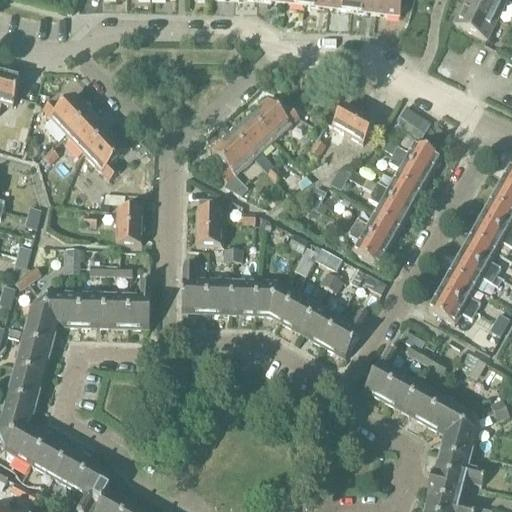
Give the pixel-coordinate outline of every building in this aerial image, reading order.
[(306,9),(306,0),(282,0),(282,6),(306,9)] [(330,11),(330,0),(306,0),(306,9),(330,11)] [(354,14),(354,0),(330,0),(330,11),(354,14)] [(379,17),(378,0),(354,0),(354,14),(379,17)] [(400,20),(400,15),(401,15),(404,12),(406,9),(407,6),(407,2),(406,0),(378,0),(379,17),(400,20)] [(496,23),(506,3),(500,0),(466,0),(463,6),(496,23)] [(486,43),(496,23),(463,6),(453,26),(486,43)] [(21,81),(1,75),(0,77),(0,110),(1,106),(13,110),(21,81)] [(68,139),(93,116),(75,97),(61,111),(53,103),(43,113),(68,139)] [(250,120),(273,145),(299,121),(290,110),(282,118),(269,103),(250,120)] [(363,146),(376,124),(345,107),(333,129),(334,130),(328,141),(338,147),(344,135),(363,146)] [(402,133),(420,144),(431,126),(405,110),(399,121),(407,126),(402,133)] [(75,147),(85,158),(110,134),(93,116),(68,139),(61,146),(68,154),(75,147)] [(259,157),(273,145),(250,120),(231,137),(254,162),(253,163),(267,178),(274,172),(259,157)] [(110,134),(85,158),(109,184),(120,174),(113,167),(127,153),(110,134)] [(253,163),(254,162),(231,137),(212,153),(226,168),(218,175),(227,186),(224,189),(240,198),(247,192),(235,179),(253,163)] [(319,160),(325,149),(317,144),(311,155),(319,160)] [(383,152),(431,179),(441,160),(415,146),(408,158),(386,146),(383,152)] [(431,179),(383,152),(382,154),(393,160),(388,167),(400,173),(395,182),(421,197),(431,179)] [(49,169),(58,160),(51,153),(42,161),(49,169)] [(501,186),(511,191),(511,168),(501,186)] [(274,172),(267,178),(276,187),(282,181),(274,172)] [(340,172),(335,180),(345,186),(347,182),(350,177),(340,172)] [(373,196),(373,194),(377,188),(352,174),(350,177),(347,182),(362,191),(363,190),(373,196)] [(341,195),(345,186),(335,180),(330,189),(341,195)] [(421,197),(395,182),(388,194),(377,188),(373,194),(411,215),(421,197)] [(511,191),(501,186),(491,204),(511,215),(511,191)] [(315,191),(310,200),(321,206),(326,197),(315,191)] [(373,194),(373,196),(368,203),(379,209),(374,218),(400,233),(411,215),(373,194)] [(316,215),(321,206),(310,200),(305,209),(316,215)] [(511,215),(491,204),(481,222),(511,239),(511,232),(510,231),(511,226),(511,215)] [(222,250),(223,214),(223,206),(199,205),(199,213),(198,213),(196,249),(222,250)] [(27,222),(39,225),(42,215),(29,212),(27,222)] [(141,250),(143,215),(117,214),(116,249),(141,250)] [(242,217),(242,228),(255,228),(255,217),(242,217)] [(83,230),(96,230),(96,218),(83,218),(83,230)] [(390,251),(400,233),(374,218),(368,230),(357,224),(353,230),(390,251)] [(39,225),(27,222),(24,231),(37,234),(39,225)] [(511,252),(511,239),(481,222),(470,240),(496,255),(501,246),(511,252)] [(380,269),(390,251),(353,230),(348,240),(359,246),(354,255),(380,269)] [(309,246),(294,238),(288,250),(302,258),(309,246)] [(470,240),(460,258),(498,279),(501,272),(502,271),(491,265),(496,255),(470,240)] [(17,261),(29,264),(31,254),(19,251),(17,261)] [(79,278),(80,254),(64,253),(64,278),(79,278)] [(233,267),(233,253),(224,253),(223,266),(233,267)] [(233,253),(233,267),(242,267),(243,254),(233,253)] [(460,258),(450,276),(476,291),(481,282),(497,291),(501,284),(502,282),(498,279),(460,258)] [(29,264),(17,261),(11,282),(18,283),(22,281),(31,274),(26,273),(29,264)] [(207,317),(208,284),(195,284),(195,267),(183,267),(182,316),(207,317)] [(106,279),(106,270),(90,270),(90,279),(106,279)] [(115,270),(106,270),(106,279),(115,279),(115,270)] [(35,271),(31,274),(22,281),(29,289),(41,280),(35,271)] [(120,279),(132,280),(133,271),(120,271),(120,279)] [(358,290),(365,277),(356,272),(349,286),(358,290)] [(450,276),(440,294),(477,315),(481,308),(470,301),(476,291),(450,276)] [(320,289),(328,294),(334,282),(326,277),(320,289)] [(377,294),(382,286),(366,277),(361,286),(377,294)] [(21,295),(29,289),(22,281),(18,283),(14,287),(21,295)] [(343,287),(334,282),(328,294),(336,298),(343,287)] [(139,300),(130,299),(129,332),(149,332),(151,283),(140,283),(139,300)] [(207,317),(232,318),(233,285),(208,284),(207,317)] [(232,318),(256,318),(257,286),(233,285),(232,318)] [(279,287),(257,286),(256,318),(270,319),(281,325),(297,297),(279,287)] [(1,299),(13,302),(15,293),(3,290),(1,299)] [(477,315),(440,294),(429,312),(455,327),(460,318),(471,324),(472,322),(477,315)] [(303,338),(319,310),(309,304),(311,301),(300,295),(299,298),(297,297),(281,325),(303,338)] [(78,330),(79,298),(49,297),(39,304),(59,330),(78,330)] [(105,299),(79,298),(78,330),(104,331),(105,299)] [(13,302),(1,299),(0,302),(0,309),(10,312),(13,302)] [(130,299),(105,299),(104,331),(129,332),(130,299)] [(30,310),(21,345),(52,353),(59,330),(39,304),(30,310)] [(324,350),(340,322),(319,310),(303,338),(324,350)] [(340,322),(324,350),(346,363),(370,321),(360,315),(352,329),(340,322)] [(495,326),(505,331),(510,322),(500,317),(495,326)] [(500,340),(505,331),(495,326),(490,334),(500,340)] [(411,350),(420,354),(425,345),(405,334),(400,344),(411,350)] [(21,345),(14,372),(45,380),(52,353),(21,345)] [(365,393),(384,404),(400,376),(393,372),(401,357),(389,350),(365,393)] [(406,358),(418,365),(423,356),(420,354),(411,350),(406,358)] [(423,356),(418,365),(431,372),(436,363),(431,360),(423,356)] [(468,380),(478,363),(468,358),(459,374),(468,380)] [(448,370),(436,363),(431,372),(443,379),(448,370)] [(14,372),(6,399),(38,407),(45,380),(14,372)] [(400,376),(384,404),(406,416),(421,388),(400,376)] [(421,388),(406,416),(428,429),(444,401),(421,388)] [(0,422),(0,442),(1,445),(31,431),(38,407),(6,399),(0,422)] [(444,401),(428,429),(445,438),(475,425),(470,415),(444,401)] [(490,408),(494,417),(506,412),(503,404),(490,408)] [(510,421),(506,412),(494,417),(497,426),(510,421)] [(475,425),(445,438),(441,454),(472,462),(479,435),(475,425)] [(5,455),(30,469),(47,440),(31,431),(1,445),(5,455)] [(30,469),(53,482),(70,453),(47,440),(30,469)] [(53,482),(74,494),(91,465),(70,453),(53,482)] [(470,471),(472,462),(441,454),(435,476),(466,484),(483,489),(487,476),(470,471)] [(77,511),(97,511),(108,494),(102,490),(110,476),(91,465),(74,494),(84,500),(77,511)] [(0,472),(0,485),(5,489),(11,479),(0,472)] [(466,484),(435,476),(432,486),(425,511),(475,511),(460,508),(464,494),(466,484)] [(21,502),(26,492),(15,487),(10,496),(21,502)] [(32,508),(34,504),(37,498),(26,492),(21,502),(32,508)] [(37,498),(34,504),(44,509),(49,499),(39,494),(37,498)] [(108,494),(97,511),(127,511),(131,506),(108,494)] [(44,509),(48,511),(55,511),(59,505),(49,499),(44,509)]
